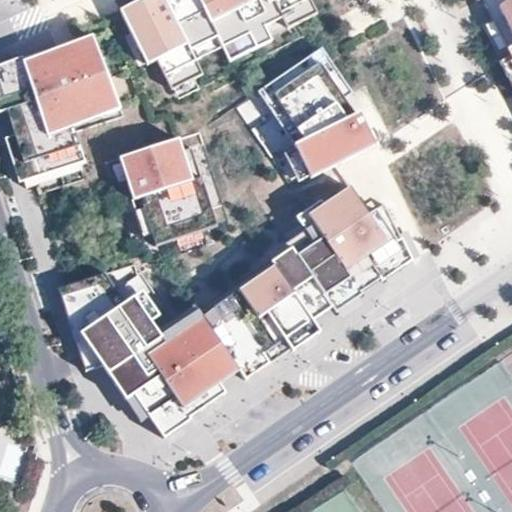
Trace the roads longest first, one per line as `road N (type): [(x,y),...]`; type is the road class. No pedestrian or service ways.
road 1 (tertiary): [(190,491),(511,272)]
road 2 (residential): [(67,444),(0,262)]
